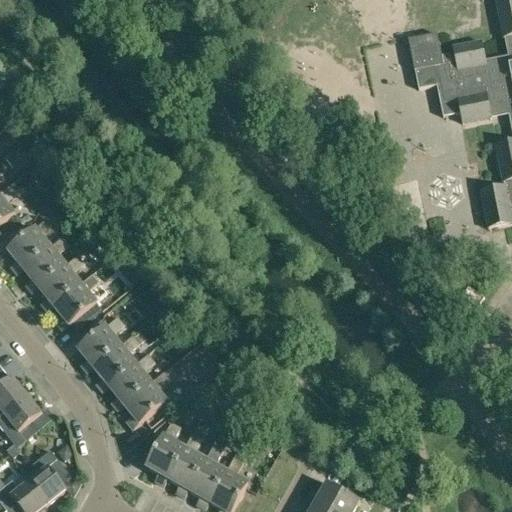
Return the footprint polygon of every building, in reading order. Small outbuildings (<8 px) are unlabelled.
[(509,114),(510,120),(511,127),(511,144),(497,148),(505,189),(482,194),(489,232),(511,226),(511,0),(495,0),(504,41),(505,40),(509,59),(486,63),(482,44),(453,50),(455,56),(442,59),(438,37),(409,43),(415,74),(416,74),(420,93),(438,89),(444,120),(462,116),(463,127),(493,121),(492,117),(509,114)] [(6,162),(0,166),(0,180),(13,170),(6,162)] [(36,169),(30,174),(35,179),(41,174),(36,169)] [(11,188),(0,197),(0,229),(15,217),(6,207),(18,197),(17,196),(21,194),(15,187),(12,190),(11,188)] [(24,273),(51,250),(43,240),(55,230),(48,221),(36,231),(8,254),(17,265),(11,270),(18,278),(24,273)] [(63,240),(51,250),(24,273),(32,284),(27,289),(33,297),(39,292),(66,268),(58,258),(70,249),(63,240)] [(66,268),(39,292),(48,303),(42,307),(48,315),(54,310),(81,287),(73,277),(85,267),(78,259),(66,268)] [(93,277),(81,287),(54,310),(63,321),(57,326),(63,334),(69,329),(97,306),(96,305),(108,295),(93,277)] [(468,289),(462,299),(478,309),(484,299),(468,289)] [(94,372),(121,349),(113,339),(125,329),(118,320),(106,330),(78,353),(87,364),(82,369),(88,377),(94,372)] [(121,349),(94,372),(103,383),(97,388),(103,395),(109,391),(136,367),(128,357),(140,348),(133,339),(121,349)] [(148,358),(136,367),(109,391),(118,401),(112,406),(118,414),(124,409),(152,386),(143,376),(155,366),(148,358)] [(0,412),(3,417),(27,398),(12,379),(6,384),(0,376),(0,412)] [(152,386),(124,409),(133,420),(127,425),(134,432),(167,405),(159,394),(171,385),(164,376),(152,386)] [(27,398),(3,417),(0,419),(0,429),(15,448),(7,454),(14,461),(22,455),(18,451),(41,433),(33,424),(42,417),(27,398)] [(168,482),(185,451),(173,444),(181,431),(171,425),(164,439),(146,470),(159,477),(155,484),(164,489),(168,482)] [(192,437),(185,451),(168,482),(180,489),(176,496),(185,501),(189,494),(205,463),(194,456),(202,443),(192,437)] [(213,449),(205,463),(189,494),(201,501),(197,508),(204,511),(206,511),(210,506),(226,474),(215,468),(223,455),(213,449)] [(29,484),(48,508),(67,493),(62,487),(71,479),(58,462),(51,454),(33,468),(40,476),(29,484)] [(226,474),(210,506),(220,511),(233,511),(248,487),(236,480),(243,466),(234,461),(226,474)] [(42,511),(48,508),(29,484),(19,492),(12,484),(0,493),(0,505),(5,511),(42,511)] [(355,511),(359,504),(327,486),(320,498),(312,494),(308,500),(328,511),(355,511)] [(328,511),(308,500),(304,507),(312,511),(311,511),(328,511)]
